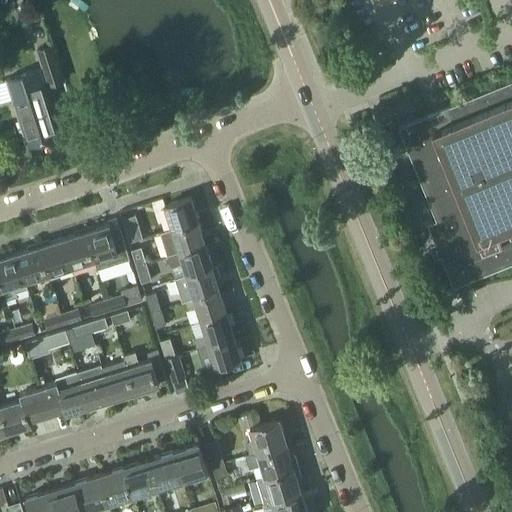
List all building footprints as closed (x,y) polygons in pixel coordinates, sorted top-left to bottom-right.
[(52,45),(39,49),(49,83),(63,79),(52,45)] [(59,135),(43,83),(38,67),(6,77),(27,145),(59,135)] [(511,79),(398,126),(436,220),(428,223),(454,288),(511,264),(511,79)] [(190,197),(164,205),(171,229),(198,220),(190,197)] [(129,242),(143,237),(136,214),(122,219),(129,242)] [(168,256),(205,243),(198,220),(171,229),(160,232),(168,256)] [(108,222),(85,230),(94,258),(97,268),(129,258),(130,258),(119,223),(118,223),(109,226),(108,222)] [(71,266),(94,258),(85,230),(62,237),(71,266)] [(62,237),(39,244),(48,273),(50,278),(60,275),(58,270),(71,266),(62,237)] [(186,275),(212,266),(205,243),(168,256),(171,267),(182,263),(185,274),(186,275)] [(26,280),(48,273),(39,244),(16,251),(26,280)] [(137,266),(146,262),(141,246),(131,249),(137,266)] [(25,280),(26,280),(16,251),(0,256),(0,279),(2,287),(3,287),(7,299),(17,296),(15,291),(27,287),(25,280)] [(142,282),(151,279),(146,262),(137,266),(142,282)] [(185,274),(175,278),(182,301),(193,298),(220,289),(216,278),(219,277),(216,266),(213,267),(212,266),(186,275),(185,274)] [(200,321),(227,312),(220,289),(193,298),(200,321)] [(151,311),(161,308),(155,292),(146,295),(151,311)] [(110,309),(126,304),(123,294),(107,299),(110,309)] [(93,314),(110,309),(107,299),(90,304),(93,314)] [(64,323),(81,318),(78,308),(61,313),(64,323)] [(156,327),(166,324),(161,308),(151,311),(156,327)] [(128,309),(111,314),(114,325),(131,319),(128,309)] [(207,343),(234,335),(227,312),(200,321),(205,334),(193,338),(196,348),(208,344),(207,343)] [(48,328),(64,323),(61,313),(45,318),(48,328)] [(105,316),(88,321),(91,332),(108,326),(105,316)] [(88,321),(72,326),(75,337),(91,332),(88,321)] [(18,338),(34,332),(31,322),(15,327),(18,338)] [(0,337),(2,343),(18,338),(15,327),(0,332),(0,337)] [(207,343),(208,344),(215,367),(241,358),(234,335),(207,343)] [(42,336),(24,342),(29,357),(47,351),(46,347),(42,336)] [(165,356),(175,354),(169,337),(160,340),(165,356)] [(135,351),(123,354),(125,359),(135,393),(159,385),(157,380),(167,377),(158,348),(147,352),(149,359),(139,362),(135,351)] [(175,354),(165,356),(173,380),(184,376),(177,354),(175,354)] [(125,359),(102,366),(112,400),(135,393),(125,359)] [(101,363),(78,370),(89,407),(112,400),(102,366),(101,363)] [(55,381),(44,384),(53,413),(65,409),(67,414),(89,407),(78,370),(54,378),(55,381)] [(0,404),(0,409),(7,432),(31,425),(29,420),(40,416),(53,413),(44,384),(31,388),(19,392),(21,398),(0,404)] [(249,455),(287,444),(280,419),(260,424),(257,411),(246,414),(250,427),(254,441),(246,444),(249,454),(249,455)] [(211,466),(223,462),(216,440),(204,444),(211,466)] [(173,451),(182,480),(206,473),(197,443),(173,451)] [(264,478),(298,468),(295,458),(293,456),(291,456),(287,444),(249,455),(249,454),(246,455),(250,468),(261,465),(264,476),(264,478)] [(157,488),(182,480),(173,451),(148,459),(157,488)] [(148,459),(124,466),(133,496),(157,488),(148,459)] [(215,479),(227,475),(223,462),(211,466),(215,479)] [(108,503),(133,496),(124,466),(99,474),(108,503)] [(264,476),(257,479),(264,504),(271,501),(272,503),(301,494),(298,481),(300,481),(301,479),(298,468),(264,478),(264,476)] [(84,511),(108,503),(99,474),(74,481),(84,511)] [(84,511),(74,481),(50,489),(56,511),(84,511)] [(28,511),(56,511),(50,489),(24,497),(28,511)] [(306,511),(301,494),(272,503),(271,501),(264,504),(262,504),(264,511),(306,511)] [(9,511),(21,511),(19,502),(7,505),(9,511)] [(226,511),(240,511),(242,511),(239,503),(225,508),(226,511)]
